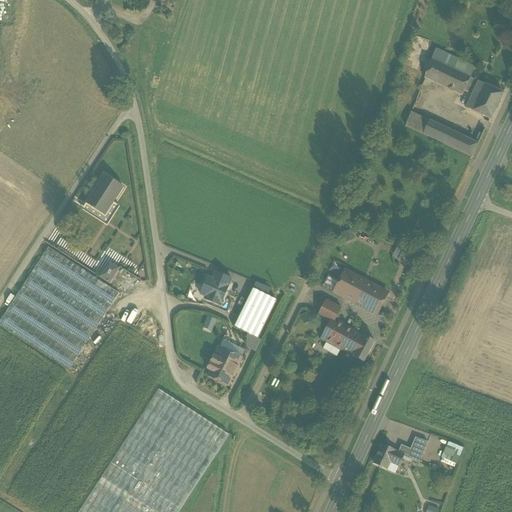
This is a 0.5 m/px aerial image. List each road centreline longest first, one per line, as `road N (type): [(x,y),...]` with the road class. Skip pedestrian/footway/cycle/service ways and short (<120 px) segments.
road 1 (residential): [(75,0),(129,71),(179,379),(345,486)]
road 2 (primary): [(345,486),(511,131)]
road 3 (track): [(138,106),(90,157),(0,300)]
